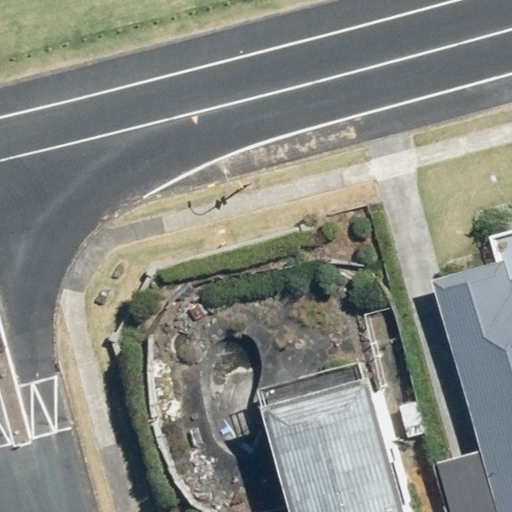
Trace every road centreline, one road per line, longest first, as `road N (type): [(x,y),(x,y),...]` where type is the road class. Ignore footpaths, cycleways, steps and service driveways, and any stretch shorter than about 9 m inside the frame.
road 1 (residential): [(0,152),(511,24)]
road 2 (residential): [(0,375),(37,511)]
